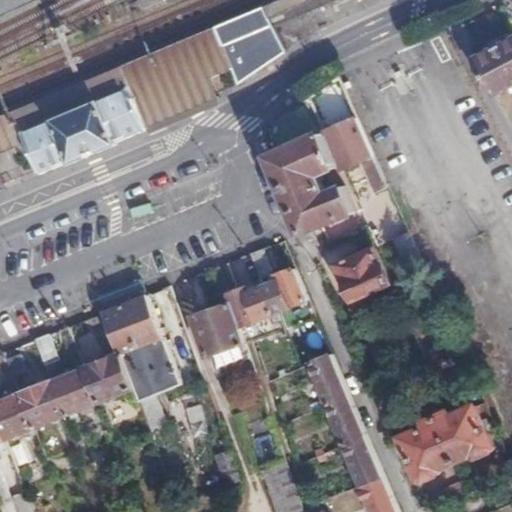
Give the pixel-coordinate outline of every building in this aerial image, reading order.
[(318,0),(286,0),(0,119),(0,129),(19,121),(126,76),(160,61),(171,57),(181,52),(194,47),(219,36),(266,17),(268,21),(318,0)] [(0,0),(0,18),(39,0),(0,0)] [(294,42),(323,31),(316,12),(287,22),(294,42)] [(219,36),(235,72),(241,85),(265,64),(285,50),(271,25),(268,21),(266,17),(219,36)] [(498,95),(511,87),(511,32),(476,51),(498,95)] [(235,72),(219,36),(194,47),(181,52),(171,57),(160,61),(126,76),(147,128),(156,124),(182,114),(220,98),(218,94),(213,82),(235,72)] [(41,175),(68,163),(70,167),(114,147),(113,144),(147,129),(147,128),(126,76),(19,121),(23,132),(28,144),(41,175)] [(358,115),(324,130),(342,170),(343,173),(365,164),(378,159),(358,115)] [(23,132),(19,121),(0,129),(0,154),(28,144),(23,132)] [(272,154),(303,228),(308,230),(359,209),(349,187),(331,194),(324,178),(342,170),(324,130),(272,154)] [(392,191),(378,159),(365,164),(379,196),(392,191)] [(409,269),(424,263),(412,236),(398,242),(409,269)] [(355,299),(393,283),(376,246),(338,263),(355,299)] [(260,251),(252,254),(262,276),(269,273),(260,251)] [(280,279),(265,285),(276,311),(281,309),(310,297),(297,266),(278,275),(280,279)] [(107,308),(148,292),(139,271),(99,286),(107,308)] [(172,282),(163,286),(214,426),(224,423),(219,410),(181,308),(172,282)] [(249,287),(230,292),(232,299),(241,325),(276,311),(265,285),(251,291),(249,287)] [(105,308),(120,350),(144,341),(147,350),(161,345),(158,335),(164,333),(148,292),(107,308),(105,308)] [(241,325),(232,299),(197,312),(212,354),(247,342),(241,325)] [(38,341),(47,364),(61,358),(52,336),(38,341)] [(122,355),(132,383),(137,396),(149,391),(158,388),(143,348),(122,355)] [(5,355),(15,379),(28,374),(18,350),(5,355)] [(86,363),(99,396),(132,383),(122,355),(120,350),(86,363)] [(185,378),(174,350),(160,354),(171,383),(185,378)] [(333,352),(312,361),(330,402),(351,393),(333,352)] [(67,409),(99,396),(86,363),(55,376),(67,409)] [(32,422),(67,409),(55,376),(19,390),(32,422)] [(374,391),(384,416),(404,407),(393,383),(389,385),(387,381),(374,386),(376,390),(374,391)] [(0,423),(4,434),(32,422),(19,390),(0,397),(0,423)] [(212,451),(188,390),(168,398),(191,459),(212,451)] [(137,396),(171,486),(184,481),(149,391),(137,396)] [(351,393),(330,402),(347,443),(368,433),(359,412),(351,393)] [(492,444),(474,404),(454,413),(452,408),(423,421),(425,426),(403,435),(421,477),(427,480),(437,475),(436,469),(472,454),(478,457),(490,452),(492,444)] [(368,433),(347,443),(364,483),(365,485),(386,476),(368,433)] [(262,461),(277,457),(270,434),(256,439),(262,461)] [(214,450),(226,481),(242,475),(231,444),(214,450)] [(306,511),(293,474),(288,460),(264,469),(278,511),(306,511)] [(468,495),(461,481),(440,490),(446,504),(468,495)] [(34,511),(26,491),(16,495),(22,511),(34,511)]
